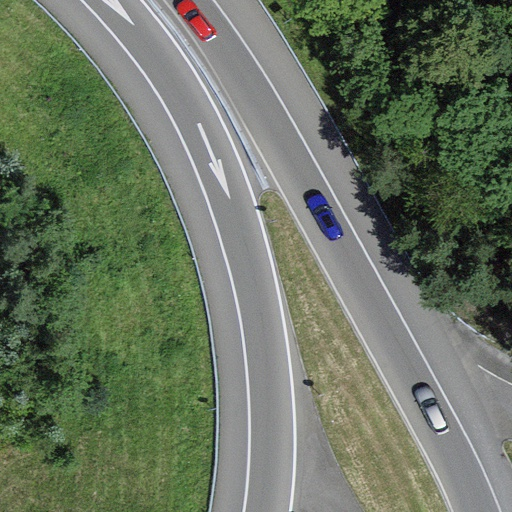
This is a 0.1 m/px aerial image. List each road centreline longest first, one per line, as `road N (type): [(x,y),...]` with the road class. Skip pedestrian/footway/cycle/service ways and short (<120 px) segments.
road 1 (motorway): [(494,511),(304,140),(211,0)]
road 2 (motorway): [(107,0),(197,121),(246,258),(268,381),(265,511)]
